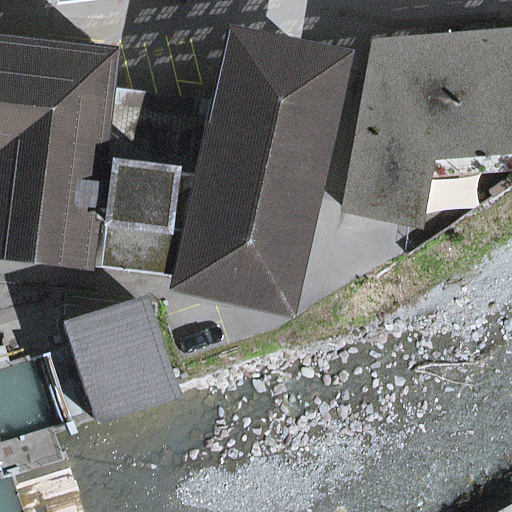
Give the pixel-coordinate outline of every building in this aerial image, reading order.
[(511,35),(370,47),(342,208),(408,222),(415,180),(420,154),(511,147),(511,146),(511,35)] [(0,256),(79,266),(84,221),(98,103),(104,53),(0,40),(0,256)] [(322,65),(229,45),(213,118),(189,233),(179,280),(272,300),(322,65)] [(167,277),(173,231),(189,233),(213,118),(98,103),(84,221),(96,222),(91,267),(167,277)] [(415,180),(511,171),(511,153),(511,147),(420,154),(415,180)] [(92,420),(168,396),(164,384),(138,302),(61,326),(92,420)]
